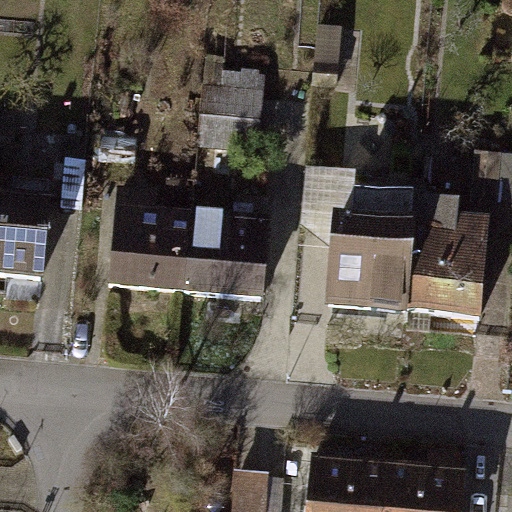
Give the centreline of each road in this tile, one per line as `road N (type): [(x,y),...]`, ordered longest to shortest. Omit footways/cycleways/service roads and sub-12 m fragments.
road 1 (residential): [(511,426),(64,389)]
road 2 (residential): [(64,389),(53,511)]
